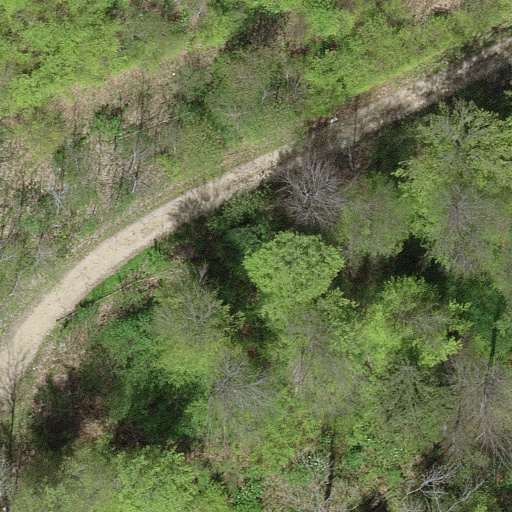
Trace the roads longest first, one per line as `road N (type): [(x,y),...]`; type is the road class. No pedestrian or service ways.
road 1 (track): [(511,40),(142,227),(81,275),(0,377)]
road 2 (track): [(339,0),(120,96),(0,191)]
road 3 (track): [(120,96),(0,125)]
